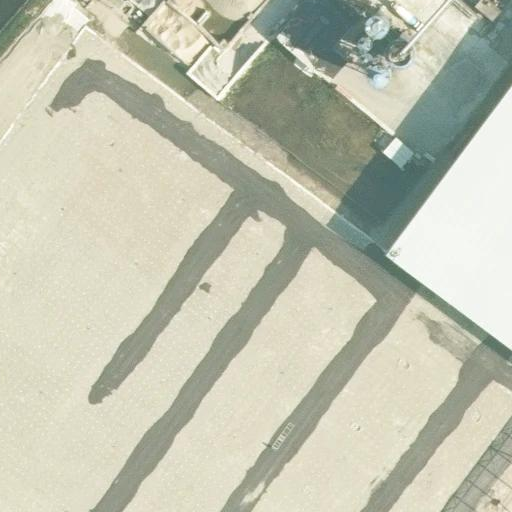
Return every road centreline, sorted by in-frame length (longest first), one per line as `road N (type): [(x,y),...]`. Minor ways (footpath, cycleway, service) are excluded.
road 1 (unknown): [(511,244),(311,466)]
road 2 (unknown): [(421,0),(483,50),(350,195)]
road 3 (unknown): [(80,79),(147,126),(168,117),(263,0)]
road 4 (unknown): [(311,466),(231,367)]
